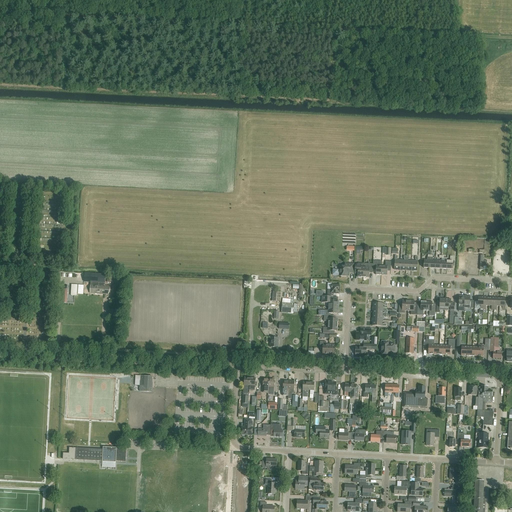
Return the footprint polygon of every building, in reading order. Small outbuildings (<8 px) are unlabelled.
[(467,268),(467,254),(459,253),(458,268),(467,268)] [(376,275),(382,275),(382,265),(379,265),(379,261),(373,261),(373,265),(376,265),(376,270),(376,275)] [(385,265),(382,265),(382,275),(387,275),(387,271),(388,266),(391,267),(391,262),(386,262),(385,265)] [(340,275),(339,276),(348,276),(348,273),(354,273),(354,264),(345,263),(345,266),(340,266),(340,270),(333,270),(333,275),(340,275)] [(355,263),(355,270),(355,273),(358,274),(358,277),(363,277),(364,268),(361,267),(361,263),(355,263)] [(364,268),(363,277),(369,278),(369,271),(373,271),(373,264),(367,264),(367,268),(364,268)] [(99,289),(100,274),(85,273),(85,282),(91,282),(90,293),(104,294),(104,291),(101,291),(101,289),(99,289)] [(100,274),(99,289),(101,289),(101,291),(104,291),(104,294),(108,295),(108,293),(109,293),(110,286),(105,286),(104,286),(104,283),(105,283),(105,275),(100,275),(100,274)] [(328,289),(327,292),(327,295),(333,296),(334,293),(339,293),(339,285),(332,285),(331,289),(329,289),(328,289)] [(329,307),(338,307),(339,300),(333,300),(333,297),(323,296),(322,302),(329,303),(329,307)] [(474,301),(470,301),(470,296),(465,296),(464,307),(464,308),(473,309),(474,301)] [(439,310),(446,310),(446,299),(440,298),(440,306),(437,306),(436,313),(439,313),(439,310)] [(451,299),(446,299),(446,310),(450,310),(450,316),(454,316),(454,309),(455,303),(451,303),(451,299)] [(405,311),(408,311),(408,300),(402,300),(402,306),(399,306),(399,305),(399,313),(405,313),(405,311)] [(408,300),(408,311),(411,311),(411,315),(417,315),(417,307),(418,306),(417,306),(417,307),(414,307),(414,301),(408,300)] [(417,307),(417,315),(423,315),(423,311),(426,311),(427,301),(421,301),(421,307),(417,307)] [(427,301),(426,311),(430,311),(430,316),(435,316),(435,308),(432,308),(432,302),(427,301)] [(294,304),(282,303),(281,313),(293,314),(294,304)] [(338,314),(338,307),(329,307),(329,310),(322,310),(322,315),(324,315),(330,316),(331,313),(338,314)] [(331,316),(330,316),(324,315),(324,321),(329,321),(329,325),(337,325),(338,319),(331,319),(331,316)] [(337,325),(329,325),(328,328),(324,328),(323,333),(330,334),(330,331),(337,331),(337,325)] [(371,329),(364,329),(360,328),(360,332),(356,332),(356,340),(366,341),(367,335),(371,335),(371,329)] [(429,343),(429,345),(428,354),(434,354),(434,345),(435,340),(429,340),(429,337),(426,336),(426,342),(429,343)] [(271,338),(270,347),(278,347),(279,338),(271,338)] [(407,338),(406,353),(413,353),(414,349),(413,348),(414,345),(414,338),(407,338)] [(498,348),(499,343),(499,340),(499,338),(494,338),(494,339),(491,339),(490,352),(493,352),(493,358),(502,359),(502,352),(499,352),(500,348),(498,348)] [(449,339),(448,346),(445,346),(445,355),(450,355),(451,346),(455,346),(455,339),(449,339)] [(323,354),(329,355),(329,345),(326,344),(326,342),(320,341),(320,348),(323,348),(323,354)] [(381,343),(381,354),(389,354),(389,350),(391,350),(391,351),(395,351),(395,344),(389,344),(389,343),(381,343)] [(364,344),(364,347),(356,347),(355,355),(366,355),(367,349),(377,350),(377,345),(364,344)] [(140,391),(152,392),(152,376),(141,376),(140,391)] [(350,392),(350,397),(349,414),(358,414),(359,405),(354,404),(354,397),(357,398),(358,392),(356,392),(356,385),(351,384),(350,392)] [(394,392),(394,385),(385,385),(385,397),(388,397),(388,392),(394,392)] [(419,386),(419,390),(417,390),(416,391),(416,393),(404,392),(404,407),(428,409),(428,398),(425,398),(425,395),(425,387),(419,386)] [(477,386),(469,386),(469,395),(477,395),(477,386)] [(481,386),(481,388),(478,388),(478,410),(482,411),(483,402),(492,402),(492,400),(493,390),(492,390),(488,390),(488,387),(481,386)] [(436,396),(436,403),(445,404),(445,396),(446,388),(439,387),(439,396),(436,396)] [(302,400),(298,399),(297,411),(307,411),(307,408),(302,408),(302,400)] [(327,402),(319,401),(318,412),(327,412),(327,402)] [(330,405),(330,413),(334,413),(334,410),(339,410),(339,403),(334,402),(334,405),(330,405)] [(353,414),(352,419),(352,427),(356,427),(356,422),(357,422),(357,424),(361,424),(361,415),(353,414)] [(492,426),(493,418),(484,417),(484,418),(483,425),(492,426)] [(245,435),(252,435),(252,427),(251,427),(252,419),(245,419),(245,424),(246,424),(246,427),(242,427),(241,435),(242,435),(243,436),(245,436),(245,435)] [(454,432),(452,432),(452,428),(449,428),(449,424),(446,424),(446,434),(447,434),(447,439),(450,439),(449,447),(456,448),(456,439),(454,439),(454,432)] [(271,426),(271,425),(264,425),(263,429),(258,429),(258,436),(267,436),(267,435),(270,435),(271,426)] [(271,426),(270,435),(274,435),(274,437),(283,437),(283,430),(275,430),(275,427),(271,426)] [(329,440),(329,431),(325,431),(325,427),(316,427),(316,434),(320,434),(320,438),(324,438),(324,439),(329,440)] [(464,433),(464,428),(458,428),(458,440),(461,440),(461,447),(470,447),(470,440),(464,440),(464,433)] [(299,438),(299,437),(304,437),(305,430),(302,430),(302,429),(295,429),(295,438),(299,438)] [(348,430),(344,429),(344,433),(339,433),(339,440),(348,441),(348,440),(351,441),(352,433),(348,433),(348,430)] [(427,429),(426,445),(434,446),(435,436),(439,436),(439,430),(427,429)] [(366,430),(359,430),(357,430),(355,432),(355,434),(355,441),(364,441),(364,436),(366,436),(366,430)] [(383,438),(384,431),(376,431),(376,435),(371,435),(371,441),(380,442),(380,437),(383,438)] [(399,432),(384,431),(383,438),(387,438),(387,442),(396,443),(396,436),(399,436),(399,432)] [(403,431),(402,445),(410,445),(411,431),(403,431)] [(477,447),(487,448),(487,440),(488,440),(488,433),(480,433),(479,447),(477,447)] [(126,462),(126,449),(117,448),(103,447),(103,449),(76,447),(69,447),(69,453),(63,453),(63,459),(102,461),(107,462),(107,464),(111,464),(111,462),(116,462),(116,461),(126,462)] [(267,468),(267,466),(277,467),(277,459),(266,459),(266,461),(263,461),(262,468),(267,468)] [(298,461),(298,470),(298,471),(302,471),(302,474),(308,474),(308,468),(305,467),(306,461),(298,461)] [(315,461),(315,470),(315,471),(314,471),(313,476),(318,476),(319,473),(323,473),(324,462),(315,461)] [(345,466),(345,470),(345,474),(357,474),(357,470),(360,470),(361,463),(354,463),(354,466),(345,466)] [(400,466),(399,476),(397,476),(397,480),(403,480),(403,477),(406,477),(407,466),(400,466)] [(450,468),(449,479),(456,479),(456,483),(461,483),(465,483),(465,476),(462,476),(457,476),(457,469),(450,468)] [(304,486),(307,486),(308,478),(302,478),(302,481),(296,481),(295,489),(304,490),(304,486)] [(310,483),(314,483),(314,491),(324,491),(324,483),(318,483),(318,479),(310,479),(310,483)] [(368,483),(366,483),(366,479),(360,479),(359,483),(359,487),(363,487),(363,492),(374,493),(374,486),(369,486),(369,484),(368,483)] [(268,494),(275,494),(276,483),(272,483),(272,480),(266,480),(265,484),(268,484),(268,494)] [(484,481),(475,480),(474,511),(484,511),(485,500),(483,500),(484,481)] [(403,488),(395,487),(394,494),(405,495),(406,489),(409,489),(409,482),(403,482),(403,488)] [(411,495),(423,495),(423,489),(418,488),(419,483),(412,483),(411,495)] [(308,501),(313,501),(313,496),(306,496),(306,501),(297,500),(297,509),(307,509),(308,501)] [(313,504),(317,504),(317,509),(328,509),(328,502),(319,501),(319,498),(313,498),(313,504)] [(363,504),(363,500),(356,500),(357,500),(357,503),(348,503),(348,510),(355,510),(355,511),(359,511),(359,504),(363,504)] [(413,501),(408,501),(407,501),(407,505),(398,504),(398,511),(410,511),(410,507),(413,507),(413,506),(413,501)] [(420,502),(413,501),(413,506),(415,506),(414,511),(427,511),(428,507),(420,506),(420,502)] [(262,511),(274,511),(274,506),(266,506),(267,502),(261,502),(260,507),(263,507),(262,511)] [(369,511),(377,511),(378,503),(369,503),(369,509),(370,509),(369,511)]
